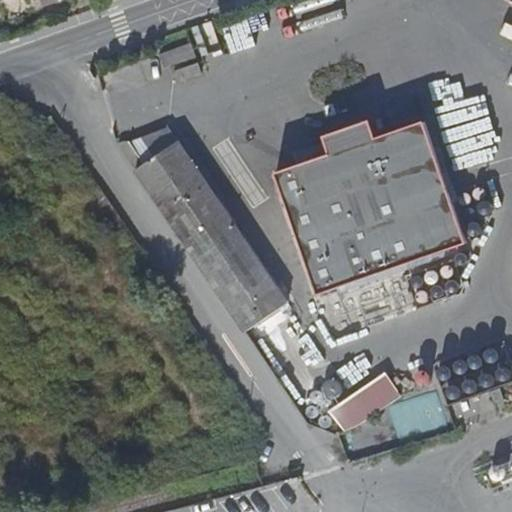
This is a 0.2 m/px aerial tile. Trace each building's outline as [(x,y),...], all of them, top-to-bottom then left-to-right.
[(190,44),(160,54),(165,69),(195,58),(190,44)] [(199,63),(174,72),(178,82),(202,74),(199,63)] [(331,153),(277,172),(320,294),(469,242),(426,120),(378,137),(371,119),(325,135),(331,153)] [(170,126),(127,155),(242,325),(246,332),(289,303),(180,140),(170,126)] [(386,371),(329,412),(346,430),(361,423),(402,394),(386,371)]
